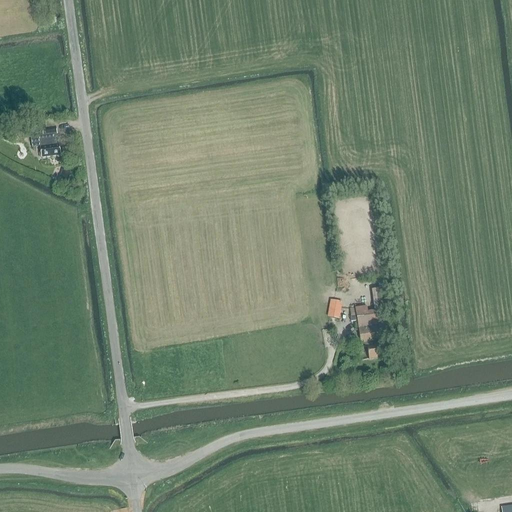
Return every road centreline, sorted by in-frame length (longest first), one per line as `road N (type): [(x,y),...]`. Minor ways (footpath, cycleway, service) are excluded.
road 1 (tertiary): [(132,475),(67,0)]
road 2 (unclassified): [(132,475),(172,468),(256,432),(511,395)]
road 3 (unclassified): [(0,468),(132,475)]
